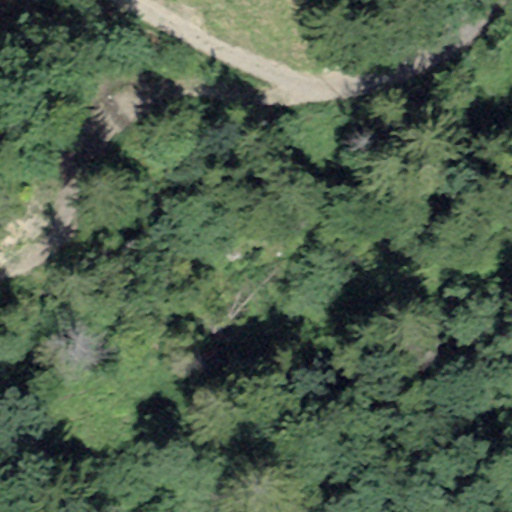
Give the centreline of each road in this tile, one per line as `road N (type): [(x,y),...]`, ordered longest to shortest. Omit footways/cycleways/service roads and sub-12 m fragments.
road 1 (track): [(250,70),(290,87),(328,88),(404,68),(448,45),(491,0)]
road 2 (track): [(131,0),(250,70)]
